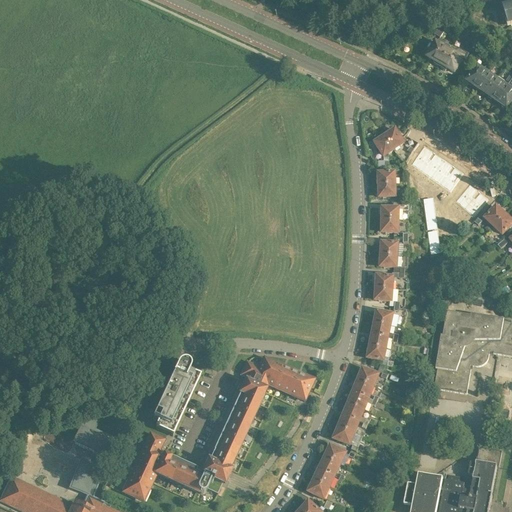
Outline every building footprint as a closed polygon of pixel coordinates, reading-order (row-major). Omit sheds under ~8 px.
[(511,3),(501,6),(507,27),(511,25),(511,3)] [(434,35),(440,38),(447,27),(441,23),(434,35)] [(439,68),(452,47),(439,39),(437,43),(436,43),(426,58),(433,62),(434,65),(439,68)] [(452,47),(439,68),(445,71),(448,70),(455,74),(463,59),(465,61),(469,55),(460,49),(458,50),(452,47)] [(477,89),(487,73),(477,67),(467,82),(467,83),(468,85),(470,87),(472,86),(477,89)] [(497,80),(487,73),(477,89),(481,92),(481,94),(484,96),(485,95),(487,96),(497,80)] [(492,100),(496,103),(507,87),(497,80),(487,96),(487,98),(490,100),(492,100)] [(511,101),(511,90),(511,89),(511,80),(507,87),(496,103),(501,106),(501,107),(503,109),(505,109),(506,110),(511,101)] [(395,131),(385,137),(394,151),(404,144),(395,131)] [(384,157),(394,151),(385,137),(375,144),(384,157)] [(425,146),(412,163),(422,171),(433,157),(431,155),(433,152),(425,146)] [(410,148),(404,156),(408,159),(409,158),(414,152),(414,151),(410,148)] [(433,157),(422,171),(431,178),(445,160),(437,155),(435,158),(433,157)] [(445,160),(431,178),(441,185),(451,171),(449,169),(452,166),(445,160)] [(451,171),(441,185),(451,192),(464,175),(456,169),(453,172),(451,171)] [(379,186),(395,186),(394,174),(378,174),(379,186)] [(470,185),(456,202),(465,209),(476,196),(474,194),(477,191),(470,185)] [(396,198),(395,186),(379,186),(379,198),(396,198)] [(476,196),(465,209),(474,217),(488,200),(481,194),(478,198),(476,196)] [(496,207),(488,216),(484,213),(478,220),(482,223),(485,219),(494,228),(505,216),(496,207)] [(382,209),(382,221),(398,222),(398,210),(393,210),(382,209)] [(511,222),(505,216),(494,228),(503,236),(511,225),(511,222)] [(398,222),(382,221),(382,234),(398,234),(398,222)] [(403,246),(398,246),(398,245),(382,244),(381,256),(397,257),(403,257),(403,246)] [(394,274),(399,274),(404,275),(405,270),(400,270),(400,269),(396,269),(397,257),(381,256),(380,268),(394,269),(394,274)] [(377,277),(376,289),(392,290),(393,278),(392,278),(377,277)] [(376,289),(375,301),(391,302),(392,290),(376,289)] [(375,324),(390,327),(393,316),(377,313),(375,324)] [(488,362),(488,361),(489,360),(489,359),(490,353),(494,353),(493,355),(511,357),(511,324),(504,323),(504,321),(471,316),(471,317),(447,313),(443,337),(441,337),(436,370),(437,370),(434,390),(467,395),(471,370),(470,370),(470,367),(476,367),(477,368),(479,368),(481,367),(482,367),(483,366),(485,365),(486,364),(487,363),(488,362)] [(393,340),(394,336),(389,335),(390,327),(375,324),(372,336),(388,339),(393,340)] [(372,336),(370,348),(386,351),(388,339),(372,336)] [(389,363),(391,352),(386,351),(370,348),(368,359),(381,362),(380,366),(387,368),(389,363)] [(189,372),(190,371),(190,370),(190,368),(190,367),(190,365),(189,364),(188,363),(187,362),(185,361),(184,360),(182,360),(181,360),(179,361),(178,361),(177,362),(176,363),(175,364),(149,419),(155,422),(152,428),(153,428),(167,435),(173,421),(178,424),(194,390),(188,388),(195,375),(190,373),(189,372)] [(206,491),(213,494),(217,496),(222,485),(224,486),(230,473),(228,472),(265,391),(264,391),(267,385),(304,403),(313,383),(270,363),(268,368),(262,365),(259,370),(247,364),(242,376),(248,378),(241,394),(240,394),(213,452),(214,452),(207,467),(200,464),(197,470),(170,458),(165,456),(172,439),(153,430),(124,493),(143,502),(156,475),(199,495),(200,495),(201,495),(203,495),(205,493),(206,491)] [(0,365),(0,378),(4,382),(11,372),(0,365)] [(379,376),(378,376),(363,370),(361,374),(360,374),(357,381),(374,388),(378,377),(379,376)] [(369,400),(374,388),(357,381),(357,382),(358,382),(353,394),(369,400)] [(348,405),(364,412),(369,400),(353,394),(348,405)] [(384,406),(377,403),(373,402),(371,406),(375,407),(375,408),(382,411),(384,406)] [(359,423),(364,412),(348,405),(344,417),(359,423)] [(12,480),(10,485),(1,503),(20,511),(111,511),(101,507),(104,502),(93,497),(109,457),(116,443),(116,441),(94,431),(98,422),(86,416),(73,444),(102,458),(83,507),(75,504),(73,509),(12,480)] [(338,428),(355,435),(359,423),(344,417),(339,428),(338,427),(338,428)] [(355,435),(338,428),(335,435),(336,436),(334,440),(350,447),(355,435)] [(325,458),(325,459),(340,466),(346,455),(331,447),(328,452),(327,452),(325,456),(325,458)] [(418,476),(417,483),(416,486),(408,485),(407,488),(404,506),(413,507),(411,511),(489,511),(492,497),(491,496),(497,468),(499,469),(502,454),(479,449),(476,466),(470,465),(468,476),(473,477),(473,481),(471,490),(471,493),(463,491),(464,485),(445,482),(443,482),(443,480),(418,476)] [(337,473),(340,466),(325,459),(319,470),(335,478),(339,480),(341,476),(337,473)] [(329,489),(335,478),(319,470),(314,481),(329,489)] [(386,486),(389,482),(381,478),(379,483),(386,486)] [(324,500),(329,489),(314,481),(314,482),(312,482),(310,486),(311,487),(308,493),(324,500)] [(319,511),(308,502),(305,506),(304,506),(299,511),(319,511)]
